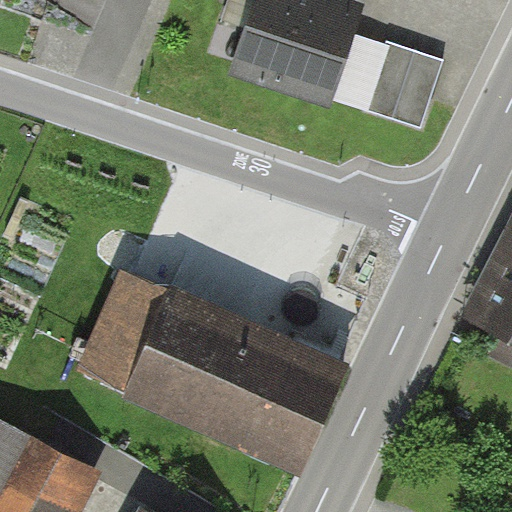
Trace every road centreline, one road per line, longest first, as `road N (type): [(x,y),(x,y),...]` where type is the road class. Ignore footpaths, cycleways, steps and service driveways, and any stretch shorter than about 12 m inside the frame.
road 1 (residential): [(0,83),(449,234)]
road 2 (tertiary): [(449,234),(320,511)]
road 3 (tertiary): [(511,108),(449,234)]
